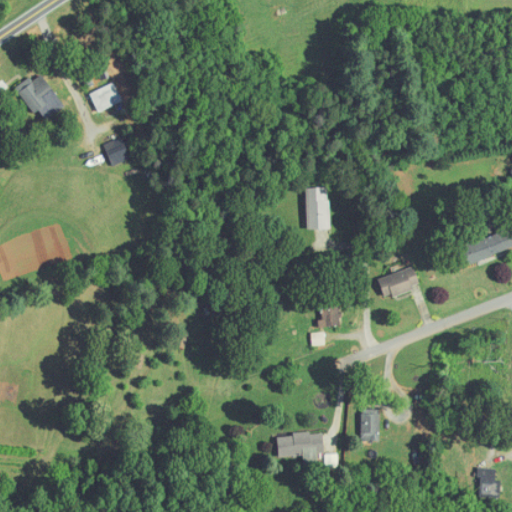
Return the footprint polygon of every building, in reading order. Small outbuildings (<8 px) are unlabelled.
[(40,111),(47,120),(65,107),(43,74),(34,81),(31,77),(16,87),(35,115),(40,111)] [(91,92),(98,112),(123,103),(116,84),(91,92)] [(112,166),(131,160),(124,138),(105,144),(112,166)] [(330,187),(308,188),(309,229),(330,229),(330,187)] [(511,251),(511,231),(457,246),(462,264),(511,251)] [(386,299),(421,286),(414,266),(379,279),(386,299)] [(324,343),(324,333),(314,333),(315,343),(324,343)] [(363,441),(380,442),(381,414),(364,414),(363,441)] [(278,435),(279,457),(304,456),(304,463),(319,463),(319,453),(326,453),(325,433),(278,435)] [(502,480),(496,480),(497,469),(481,468),(480,497),(502,498),(502,480)]
